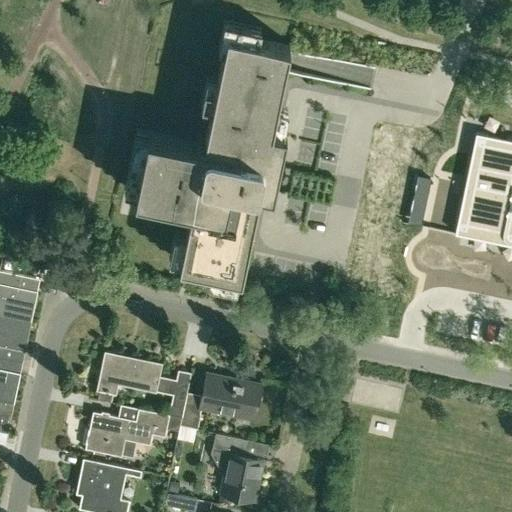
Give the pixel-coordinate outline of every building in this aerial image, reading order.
[(228,31),(205,143),(147,131),(134,193),(190,205),(186,229),(179,261),(241,274),(259,190),(273,193),(286,130),(271,127),(288,44),(228,31)] [(511,137),(476,130),(455,231),(461,233),(462,229),(511,239),(511,137)] [(418,175),(411,210),(423,212),(430,177),(418,175)] [(0,312),(27,318),(35,276),(0,268),(0,312)] [(0,343),(20,348),(27,318),(0,312),(0,343)] [(156,389),(159,373),(161,362),(105,350),(97,387),(115,391),(117,381),(156,389)] [(0,397),(9,400),(16,370),(0,366),(0,397)] [(204,394),(201,405),(202,405),(253,416),(260,382),(208,372),(204,394)] [(182,415),(187,390),(188,386),(175,384),(169,412),(182,415)] [(182,415),(180,423),(197,427),(201,409),(197,408),(200,393),(187,390),(182,415)] [(0,428),(3,430),(9,400),(0,397),(0,428)] [(182,415),(169,412),(138,406),(136,418),(93,409),(85,446),(121,454),(125,437),(150,442),(152,431),(165,434),(166,427),(178,430),(180,423),(182,415)] [(244,454),(248,438),(216,431),(212,447),(212,446),(211,451),(219,467),(226,468),(221,490),(220,490),(220,491),(254,498),(263,458),(244,454)] [(84,482),(79,506),(107,511),(126,511),(129,498),(121,496),(126,472),(140,475),(142,468),(83,456),(78,481),(84,482)] [(199,498),(173,492),(170,505),(196,510),(199,498)]
